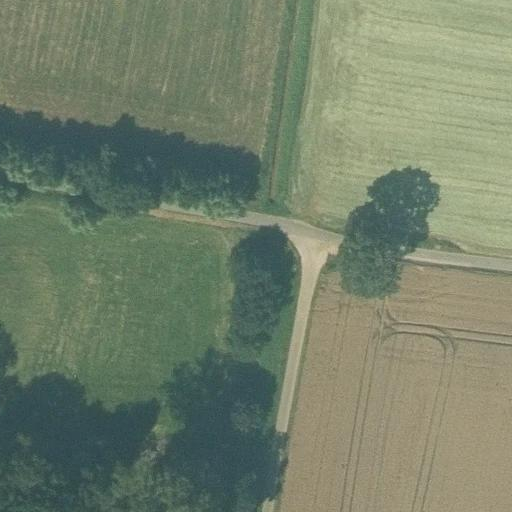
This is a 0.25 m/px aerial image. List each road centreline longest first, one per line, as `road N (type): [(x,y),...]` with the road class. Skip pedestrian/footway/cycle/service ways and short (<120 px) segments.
road 1 (unclassified): [(0,177),(316,235)]
road 2 (unclassified): [(316,235),(267,511)]
road 3 (unclassified): [(316,235),(511,265)]
